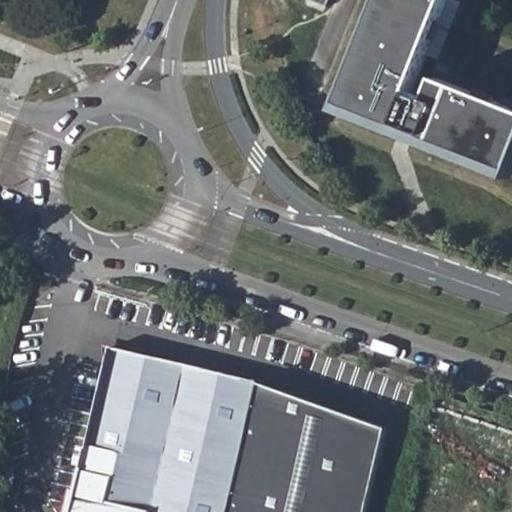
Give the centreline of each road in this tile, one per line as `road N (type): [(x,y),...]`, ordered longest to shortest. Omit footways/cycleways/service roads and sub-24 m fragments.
road 1 (residential): [(489,293),(335,227),(281,185),(224,94),(215,0)]
road 2 (tertiary): [(146,247),(511,378)]
road 3 (tertiary): [(489,293),(261,217),(186,172)]
road 4 (residential): [(174,140),(170,66),(187,0)]
road 5 (residential): [(166,0),(100,108)]
